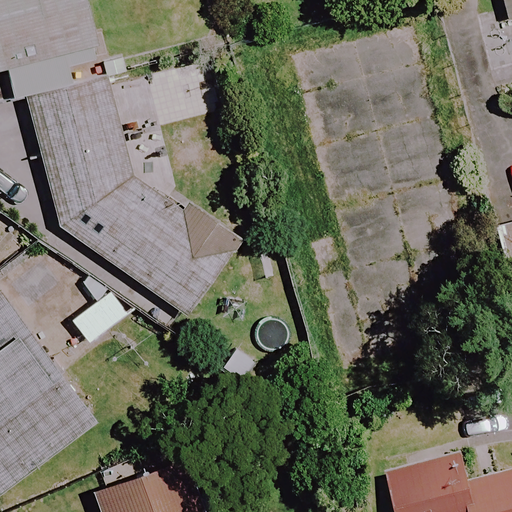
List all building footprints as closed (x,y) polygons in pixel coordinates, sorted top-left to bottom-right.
[(18,101),(77,85),(73,69),(95,63),(77,0),(0,0),(0,92),(3,105),(18,101)] [(77,85),(18,101),(53,228),(180,316),(236,239),(152,185),(126,178),(99,79),(77,85)] [(511,224),(497,228),(511,276),(511,279),(511,224)] [(64,319),(84,346),(125,316),(105,289),(64,319)] [(0,486),(89,422),(13,318),(0,327),(0,486)] [(201,511),(186,464),(88,494),(93,511),(201,511)] [(462,511),(457,483),(454,464),(383,476),(389,511),(462,511)] [(462,511),(511,511),(511,473),(457,483),(462,511)]
